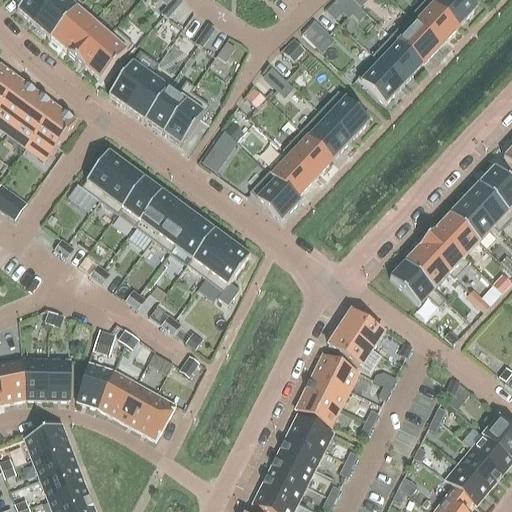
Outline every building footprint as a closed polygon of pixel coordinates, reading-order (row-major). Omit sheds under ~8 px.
[(33,28),(56,0),(27,0),(16,13),(33,28)] [(56,0),(33,28),(49,42),(76,11),(77,12),(82,6),(75,0),(56,0)] [(174,0),(168,8),(174,13),(181,4),(176,0),(174,0)] [(347,0),(338,0),(332,7),(341,16),(347,22),(351,18),(358,10),(347,0)] [(427,0),(426,1),(457,30),(476,11),(464,0),(427,0)] [(408,20),(439,50),(457,30),(426,1),(408,20)] [(174,13),(168,8),(160,17),(166,22),(174,13)] [(76,11),(49,42),(50,42),(66,55),(65,56),(66,56),(92,26),(77,12),(76,11)] [(390,39),(421,69),(439,50),(408,20),(390,39)] [(316,52),(328,38),(314,25),(301,38),(316,52)] [(92,26),(66,56),(82,70),(109,40),(108,39),(92,26)] [(208,27),(201,37),(207,41),(214,32),(208,27)] [(114,32),(108,39),(109,40),(82,70),(83,71),(83,70),(100,85),(132,47),(114,32)] [(201,37),(194,46),(201,51),(207,41),(201,37)] [(375,62),(403,88),(421,69),(390,39),(371,59),(375,63),(375,62)] [(294,44),(283,56),(290,63),(301,51),(294,44)] [(225,65),(234,52),(225,46),(216,59),(225,65)] [(403,88),(375,62),(375,63),(356,82),(384,108),(403,88)] [(107,99),(126,112),(149,79),(131,66),(107,99)] [(0,106),(19,82),(0,67),(0,106)] [(263,81),(283,100),(291,91),(271,72),(263,81)] [(149,79),(126,112),(144,125),(144,124),(167,92),(149,79)] [(37,96),(19,82),(0,106),(0,121),(11,130),(37,96)] [(161,137),(162,137),(191,96),(190,96),(194,91),(185,85),(176,98),(167,92),(144,124),(161,136),(161,137)] [(254,94),(246,102),(253,109),(261,100),(254,94)] [(318,115),(350,144),(368,125),(337,95),(318,115)] [(56,110),(37,96),(11,130),(30,144),(56,110)] [(209,109),(191,96),(162,137),(180,149),(209,109)] [(50,159),(75,125),(57,111),(56,110),(30,144),(49,158),(50,159)] [(300,134),(331,164),(350,144),(318,115),(300,134)] [(232,126),(224,135),(235,145),(243,137),(232,126)] [(285,157),(313,183),(331,164),(300,134),(281,154),(285,157)] [(224,135),(201,167),(214,175),(235,145),(224,135)] [(511,151),(502,162),(511,171),(511,151)] [(107,155),(80,191),(99,205),(125,169),(108,156),(107,155)] [(267,176),(295,202),(296,201),(313,183),(285,157),(267,176)] [(125,169),(99,205),(117,218),(122,212),(121,211),(143,182),(142,181),(125,169)] [(511,187),(494,170),(478,187),(511,218),(511,187)] [(296,201),(295,202),(267,176),(249,196),(280,225),(299,205),(296,201)] [(143,182),(121,211),(122,212),(138,224),(139,224),(160,195),(160,194),(143,182)] [(498,236),(511,221),(511,218),(478,187),(478,186),(463,202),(493,230),(492,231),(498,236)] [(138,224),(133,230),(151,244),(178,208),(161,195),(160,195),(139,224),(138,224)] [(0,199),(0,214),(4,218),(11,208),(0,199)] [(448,218),(449,218),(478,246),(492,231),(493,230),(463,202),(448,218)] [(178,208),(151,244),(170,257),(174,251),(174,250),(195,221),(178,208)] [(464,261),(478,246),(449,218),(434,233),(433,234),(463,262),(464,261)] [(195,221),(174,250),(174,251),(191,262),(191,263),(213,234),(213,233),(195,221)] [(191,262),(186,269),(204,283),(231,247),(214,234),(213,234),(191,263),(191,262)] [(469,266),(464,261),(463,262),(433,234),(418,250),(448,277),(447,278),(453,284),(469,266)] [(53,253),(60,258),(67,248),(61,243),(53,253)] [(231,247),(204,283),(222,295),(217,302),(227,309),(238,294),(229,287),(233,282),(234,282),(244,269),(243,268),(249,260),(248,259),(231,247)] [(67,248),(60,258),(66,262),(73,253),(67,248)] [(448,277),(418,250),(404,266),(433,293),(447,278),(448,277)] [(404,266),(388,282),(417,310),(426,300),(438,311),(445,304),(433,293),(404,266)] [(95,283),(102,273),(96,269),(89,278),(95,283)] [(102,273),(95,283),(102,288),(109,278),(102,273)] [(501,297),(510,287),(502,278),(492,288),(501,297)] [(125,304),(131,308),(138,299),(132,294),(125,304)] [(474,308),(480,302),(472,294),(466,300),(474,308)] [(138,299),(131,308),(137,313),(144,303),(138,299)] [(480,302),(474,308),(483,316),(488,310),(480,302)] [(51,329),(55,318),(48,315),(44,326),(51,329)] [(371,354),(383,337),(350,315),(338,332),(371,354)] [(63,320),(55,318),(51,329),(59,331),(63,320)] [(167,334),(174,324),(167,319),(160,329),(167,334)] [(174,324),(167,334),(173,338),(180,329),(174,324)] [(327,349),(360,371),(371,354),(338,332),(327,349)] [(95,346),(110,351),(114,339),(99,334),(95,346)] [(117,344),(124,349),(131,339),(124,334),(117,344)] [(448,335),(443,341),(452,349),(457,343),(448,335)] [(191,337),(185,346),(195,353),(202,344),(191,337)] [(137,343),(131,339),(124,349),(130,353),(137,343)] [(404,347),(397,358),(405,362),(411,351),(404,347)] [(153,357),(147,368),(166,379),(172,368),(153,357)] [(348,395),(357,377),(322,359),(313,377),(348,395)] [(188,381),(198,367),(188,360),(178,374),(188,381)] [(24,403),(21,363),(0,367),(0,394),(3,408),(24,403)] [(46,404),(47,364),(21,363),(24,403),(46,404)] [(47,364),(46,404),(69,404),(70,364),(47,364)] [(113,375),(87,367),(75,405),(97,412),(113,375)] [(506,372),(498,381),(505,386),(511,377),(506,372)] [(113,375),(97,412),(116,423),(136,388),(113,375)] [(390,393),(395,382),(382,376),(374,379),(371,384),(382,390),(390,393)] [(339,412),(348,395),(313,377),(304,394),(339,412)] [(451,384),(445,395),(453,398),(458,387),(451,384)] [(146,394),(136,388),(116,423),(135,433),(155,399),(146,394)] [(382,390),(377,400),(384,404),(390,393),(382,390)] [(304,394),(295,413),(330,430),(339,412),(304,394)] [(155,399),(135,433),(155,445),(175,410),(155,399)] [(432,422),(439,425),(445,415),(437,411),(432,422)] [(372,428),(377,418),(370,414),(365,425),(372,428)] [(322,456),(332,437),(296,420),(287,438),(322,456)] [(511,463),(511,433),(497,421),(482,439),(511,463)] [(439,425),(432,422),(427,433),(434,436),(439,425)] [(365,425),(359,436),(366,439),(372,428),(365,425)] [(60,428),(23,442),(31,463),(68,449),(60,428)] [(287,438),(278,455),(314,473),(322,456),(287,438)] [(500,479),(511,464),(511,463),(482,439),(470,453),(500,479)] [(68,449),(31,463),(39,484),(76,469),(68,449)] [(417,451),(412,462),(419,466),(425,455),(417,451)] [(488,494),(500,479),(470,453),(458,468),(488,494)] [(278,455),(270,472),(305,490),(314,473),(278,455)] [(351,470),(356,459),(349,456),(344,466),(351,470)] [(0,474),(0,475),(12,471),(9,463),(0,466),(0,474)] [(344,466),(338,477),(346,481),(351,470),(344,466)] [(445,484),(475,509),(488,494),(458,468),(445,484)] [(76,469),(39,484),(47,504),(84,490),(76,469)] [(12,471),(0,475),(3,483),(15,478),(12,471)] [(270,472),(261,489),(297,507),(305,490),(270,472)] [(397,492),(404,496),(410,485),(402,482),(397,492)] [(261,489),(252,507),(261,511),(294,511),(297,507),(261,489)] [(84,490),(47,504),(49,511),(88,511),(92,510),(84,490)] [(334,504),(339,493),(332,490),(326,501),(334,504)] [(404,496),(397,492),(392,503),(399,507),(404,496)] [(326,501),(321,511),(322,511),(329,511),(334,504),(326,501)] [(457,511),(444,502),(436,511),(457,511)]
